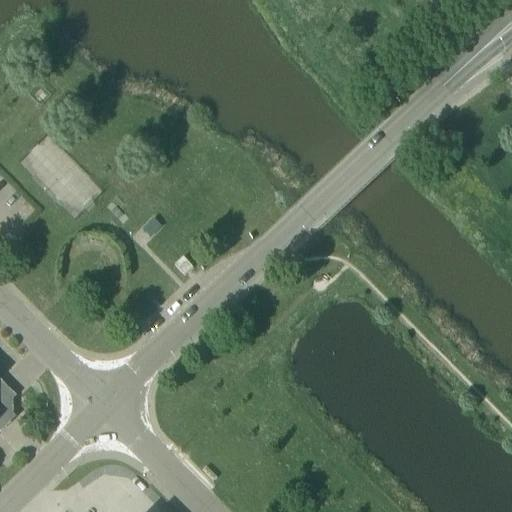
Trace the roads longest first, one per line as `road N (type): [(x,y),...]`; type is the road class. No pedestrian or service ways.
road 1 (unclassified): [(105,404),(486,46)]
road 2 (unclassified): [(210,511),(105,404)]
road 3 (unclassified): [(105,404),(0,299)]
road 4 (unclassified): [(0,509),(105,404)]
